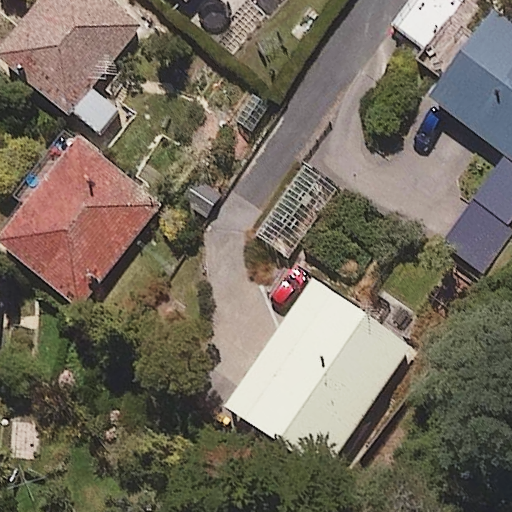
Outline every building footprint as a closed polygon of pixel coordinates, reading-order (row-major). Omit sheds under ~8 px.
[(146,23),(117,0),(43,0),(0,51),(98,133),(120,107),(94,85),(146,23)] [(457,0),(407,0),(391,21),(422,45),(457,0)] [(511,26),(484,7),(422,95),(506,155),(442,244),(476,268),(506,227),(511,218),(511,26)] [(164,203),(82,137),(2,235),(84,301),(164,203)] [(305,160),(251,238),(288,263),(342,185),(305,160)] [(195,171),(179,195),(211,216),(227,192),(195,171)] [(408,349),(309,280),(221,406),(319,476),(408,349)] [(42,423),(15,420),(11,457),(38,460),(42,423)]
